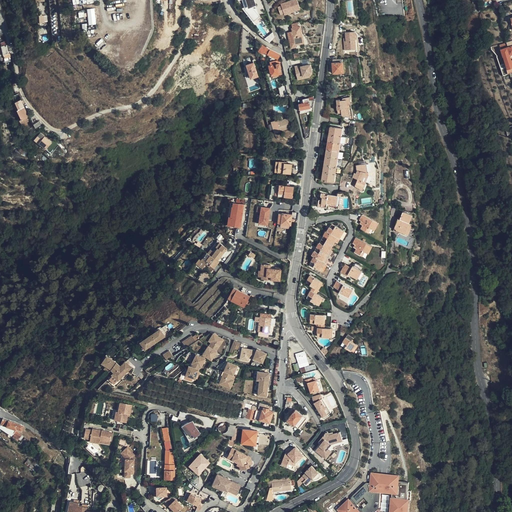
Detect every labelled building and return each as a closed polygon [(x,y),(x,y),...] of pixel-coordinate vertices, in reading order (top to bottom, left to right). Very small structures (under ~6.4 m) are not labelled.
[(49,44),(47,0),(37,0),(41,45),(49,44)] [(234,0),(235,0),(240,0),(244,8),(242,9),(251,21),(257,16),(253,5),(251,0),(234,0)] [(240,0),(235,0),(242,9),(244,8),(240,0)] [(295,0),(281,5),(282,7),(284,14),(285,16),(301,10),(297,0),(295,0)] [(95,7),(88,8),(89,24),(97,23),(95,7)] [(302,28),(298,29),(296,30),(297,33),(292,34),(294,46),(298,46),(306,45),(305,38),(306,38),(304,28),(302,28)] [(357,51),(356,38),(354,36),(355,33),(353,31),(343,32),(344,38),(342,38),(344,50),(355,48),(356,51),(357,51)] [(6,45),(3,34),(0,34),(0,57),(1,61),(5,60),(4,59),(12,57),(9,45),(6,45)] [(306,38),(305,38),(306,45),(298,46),(298,47),(307,46),(306,38)] [(511,40),(507,42),(509,47),(501,50),(504,57),(510,55),(511,54),(511,40)] [(280,54),(271,49),(269,53),(279,58),(280,54)] [(343,73),(342,59),(332,59),(333,73),(343,73)] [(272,75),(279,74),(278,68),(281,67),(279,60),(271,62),(272,65),(270,66),(272,75)] [(259,75),(255,62),(247,64),(251,78),(259,75)] [(313,72),(312,64),(303,66),(303,65),(302,64),(296,66),(297,75),(304,74),(304,76),(313,74),(314,73),(313,72)] [(348,106),(350,105),(349,97),(344,98),(343,99),(343,100),(341,100),(341,99),(341,98),(337,99),(338,103),(339,103),(339,106),(337,106),(338,113),(342,112),(342,115),(351,114),(350,108),(348,107),(348,106)] [(314,107),(315,100),(310,101),(310,98),(300,100),(301,103),(297,104),(299,110),(314,107)] [(30,116),(22,99),(17,102),(21,110),(20,111),(25,121),(27,120),(30,125),(32,123),(29,117),(30,116)] [(275,133),(291,127),(288,118),(272,124),(275,133)] [(328,130),(327,135),(339,138),(340,130),(330,128),(328,130)] [(52,142),(40,133),(35,139),(46,149),(52,142)] [(339,138),(327,135),(326,143),(338,145),(339,138)] [(338,145),(326,143),(325,151),(337,153),(338,145)] [(325,151),(324,158),(336,160),(337,153),(325,151)] [(324,158),(323,166),(335,168),(336,160),(324,158)] [(293,164),(287,164),(285,163),(285,162),(277,161),(275,172),(292,174),(293,164)] [(335,168),(323,166),(322,173),(334,175),(335,168)] [(365,176),(364,166),(356,167),(354,169),(355,173),(356,173),(354,175),(353,175),(352,175),(349,178),(353,181),(354,179),(355,180),(354,183),(352,185),(352,188),(357,192),(360,186),(362,186),(365,181),(361,179),(363,176),(365,176)] [(334,175),(322,173),(321,181),(322,182),(333,184),(334,175)] [(293,197),(294,186),(277,184),(275,195),(293,197)] [(336,197),(335,196),(328,196),(327,196),(327,197),(324,197),(324,195),(323,195),(320,194),(319,199),(321,200),(320,202),(318,201),(317,202),(317,208),(325,209),(325,207),(325,204),(329,205),(330,207),(335,207),(336,197)] [(236,226),(240,203),(228,201),(228,205),(227,205),(225,215),(223,215),(222,224),(236,226)] [(269,226),(271,208),(261,207),(259,225),(269,226)] [(398,220),(394,231),(408,236),(412,225),(409,224),(412,216),(404,212),(403,213),(400,220),(398,220)] [(293,215),(283,213),(281,223),(291,225),(293,215)] [(374,230),(378,222),(364,215),(360,222),(363,223),(366,225),(365,228),(363,231),(370,234),(372,229),(374,230)] [(328,254),(331,249),(333,245),(338,235),(336,234),(338,231),(330,226),(329,226),(328,227),(324,234),(323,234),(321,238),(318,243),(316,247),(313,252),(310,257),(313,258),(310,264),(310,265),(310,266),(311,267),(320,272),(322,267),(323,268),(325,264),(323,263),(326,259),(328,254)] [(338,235),(333,245),(335,246),(342,233),(338,231),(336,234),(338,235)] [(353,246),(355,247),(359,249),(357,251),(355,255),(361,258),(363,254),(366,255),(367,256),(371,249),(356,240),(353,246)] [(217,261),(226,248),(216,241),(207,254),(206,253),(200,262),(198,260),(194,265),(201,269),(205,265),(208,266),(209,266),(214,269),(219,262),(217,261)] [(281,281),(282,268),(276,267),(276,269),(270,268),(271,265),(262,264),(261,270),(259,270),(259,276),(262,277),(262,279),(268,280),(269,277),(273,277),(273,280),(281,281)] [(357,278),(361,270),(354,266),(352,267),(348,265),(346,268),(344,267),(341,272),(348,276),(349,274),(357,278)] [(320,278),(309,271),(305,279),(310,283),(307,287),(313,291),(319,280),(320,278)] [(337,282),(334,286),(337,288),(336,291),(340,293),(339,295),(346,300),(351,291),(337,282)] [(313,291),(307,287),(302,296),(302,297),(303,298),(303,299),(304,300),(311,304),(314,300),(317,296),(312,292),(313,291)] [(251,296),(234,288),(229,299),(246,307),(251,296)] [(319,323),(319,325),(321,326),(322,319),(321,319),(321,314),(310,313),(309,319),(309,320),(309,321),(310,322),(311,322),(319,323)] [(271,333),(272,317),(261,317),(260,332),(271,333)] [(321,326),(319,325),(318,334),(319,336),(332,338),(333,329),(337,330),(338,323),(332,322),(332,327),(323,326),(321,326)] [(159,329),(151,335),(156,341),(164,335),(159,329)] [(188,348),(204,335),(201,332),(199,335),(197,333),(194,336),(193,335),(183,342),(188,348)] [(217,349),(224,338),(215,332),(213,336),(216,338),(212,345),(210,344),(205,352),(212,358),(218,349),(217,349)] [(346,347),(351,350),(353,347),(355,348),(357,344),(352,340),(354,337),(349,334),(340,346),(344,349),(346,347)] [(156,341),(151,335),(148,337),(153,344),(156,341)] [(153,344),(148,337),(140,343),(145,350),(153,344)] [(249,344),(235,339),(231,346),(244,349),(242,357),(251,359),(251,356),(255,358),(264,361),(267,352),(259,348),(258,349),(249,347),(249,344)] [(175,357),(170,350),(164,355),(169,362),(175,357)] [(193,362),(201,365),(203,366),(206,357),(197,353),(193,362)] [(111,369),(117,363),(108,356),(103,362),(111,369)] [(232,377),(233,372),(234,373),(238,363),(228,360),(224,369),(225,370),(221,382),(232,386),(235,378),(232,377)] [(125,361),(121,367),(115,373),(112,376),(119,382),(132,367),(131,367),(125,361)] [(115,373),(121,367),(117,363),(111,369),(115,373)] [(197,377),(200,368),(192,365),(191,365),(187,374),(197,377)] [(267,396),(269,385),(267,384),(268,380),(270,380),(271,372),(269,371),(269,368),(263,366),(262,371),(259,370),(258,378),(262,379),(261,384),(260,384),(258,394),(267,396)] [(315,381),(310,382),(306,383),(309,393),(318,390),(315,381)] [(322,393),(315,395),(317,402),(315,403),(324,417),(328,414),(325,409),(327,408),(321,400),(323,398),(322,393)] [(332,411),(323,398),(321,400),(327,408),(325,409),(328,414),(332,411)] [(117,411),(120,402),(117,401),(115,409),(114,408),(114,411),(113,410),(111,419),(114,420),(116,411),(117,411)] [(131,405),(120,402),(117,411),(116,411),(114,420),(125,422),(127,416),(127,413),(129,414),(131,405)] [(253,419),(253,417),(255,410),(252,409),(252,406),(253,404),(245,402),(242,416),(253,419)] [(269,405),(260,402),(258,409),(261,410),(259,419),(270,422),(273,411),(268,409),(269,405)] [(261,410),(258,409),(255,409),(255,410),(253,417),(259,419),(261,410)] [(298,428),(307,418),(296,410),(293,413),(291,412),(289,414),(291,416),(288,420),(298,428)] [(21,430),(23,425),(2,418),(1,424),(16,429),(17,429),(21,430)] [(193,419),(182,425),(190,441),(198,436),(198,435),(200,434),(199,433),(201,432),(196,425),(193,419)] [(223,434),(232,436),(234,436),(235,428),(236,426),(229,425),(229,427),(228,429),(227,431),(225,433),(223,433),(223,434)] [(174,463),(168,426),(162,427),(164,441),(166,449),(165,449),(165,450),(169,450),(169,463),(165,464),(165,478),(175,478),(175,470),(174,470),(174,463)] [(111,432),(92,428),(91,430),(84,429),(83,437),(89,439),(88,441),(98,443),(98,442),(99,440),(109,442),(111,432)] [(256,443),(257,430),(244,428),(242,441),(256,443)] [(23,438),(25,436),(16,430),(13,434),(22,440),(23,438)] [(326,432),(319,439),(321,441),(320,442),(313,449),(321,456),(328,450),(327,449),(332,444),(342,441),(339,432),(329,435),(326,432)] [(125,459),(125,470),(131,471),(130,473),(133,474),(134,455),(127,447),(121,454),(125,459)] [(227,459),(238,464),(239,462),(241,463),(242,469),(249,467),(249,464),(248,460),(246,459),(248,455),(232,447),(227,459)] [(297,454),(300,452),(295,447),(288,454),(286,453),(281,466),(288,468),(290,464),(293,465),(294,461),(299,456),(297,454)] [(40,465),(22,451),(20,453),(13,448),(11,451),(14,454),(13,455),(29,467),(26,470),(33,475),(40,465)] [(201,452),(189,465),(199,474),(211,461),(201,452)] [(304,473),(301,475),(305,479),(302,482),(305,484),(311,479),(312,480),(318,478),(319,478),(319,477),(320,477),(320,476),(320,475),(320,474),(319,474),(310,466),(304,472),(304,473)] [(226,477),(217,473),(212,484),(217,486),(218,483),(224,486),(223,488),(227,490),(228,489),(236,492),(240,484),(226,478),(226,477)] [(378,511),(381,510),(383,495),(395,496),(392,511),(409,511),(410,504),(409,504),(411,487),(402,486),(403,479),(375,476),(374,485),(370,485),(353,499),(354,500),(344,509),(346,511),(378,511)] [(291,490),(290,481),(272,483),(272,488),(269,488),(267,500),(267,501),(273,500),(272,492),(291,490)] [(166,487),(153,488),(154,496),(167,495),(166,487)] [(197,506),(200,501),(201,498),(190,493),(186,500),(197,506)] [(173,496),(164,501),(168,505),(175,499),(173,496)] [(74,503),(74,500),(69,499),(67,510),(75,511),(77,506),(77,503),(74,503)] [(175,499),(168,505),(174,511),(177,511),(183,507),(175,499)] [(80,506),(77,506),(75,511),(78,511),(84,511),(87,503),(83,502),(82,507),(80,506)]
